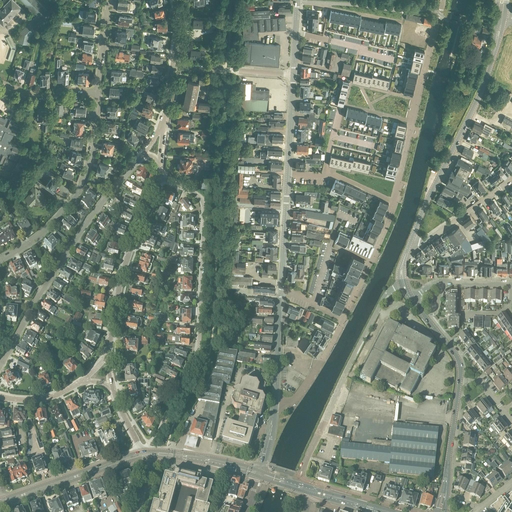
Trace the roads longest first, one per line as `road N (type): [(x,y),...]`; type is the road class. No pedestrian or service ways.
road 1 (residential): [(165,419),(195,346),(203,226),(202,200),(160,170)]
road 2 (residential): [(0,366),(99,205),(146,155)]
road 3 (tertiary): [(411,240),(485,82),(500,16)]
road 4 (unclassified): [(301,471),(381,302),(402,282)]
road 5 (residential): [(0,259),(47,228),(82,182),(98,93)]
road 6 (residential): [(395,197),(440,15)]
road 7 (residential): [(110,348),(124,271),(160,170)]
road 8 (tertiary): [(0,501),(144,454)]
road 9 (tertiary): [(440,511),(459,379)]
road 10 (residential): [(343,319),(395,197)]
road 11 (residential): [(411,240),(426,241),(511,179)]
